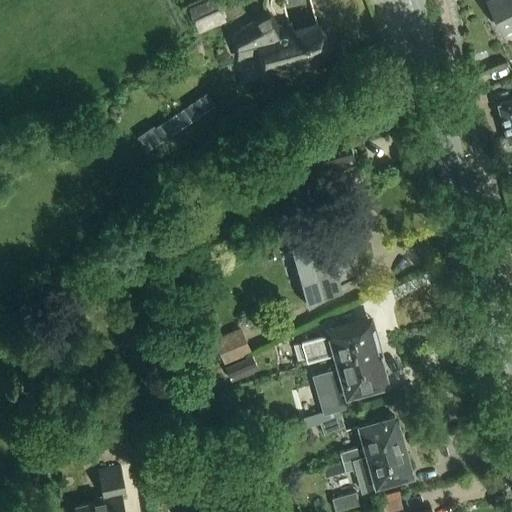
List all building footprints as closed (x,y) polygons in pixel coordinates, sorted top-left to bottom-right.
[(511,0),(487,0),(483,2),(491,19),(495,17),(502,30),(511,24),(511,0)] [(218,2),(190,13),(198,34),(226,23),(218,2)] [(318,25),(292,32),(289,24),(277,27),(269,14),(233,35),(239,55),(266,48),(268,53),(263,54),(267,69),(272,67),(273,74),(314,62),(312,57),(326,54),(324,45),(326,41),(326,36),(324,32),(319,30),(318,25)] [(511,142),(511,97),(497,103),(509,143),(511,142)] [(292,139),(280,142),(283,153),(295,149),(303,174),(290,178),(297,201),(329,192),(322,170),(356,160),(347,128),(328,134),(327,128),(319,130),(318,127),(291,135),(292,139)] [(325,294),(340,288),(335,271),(339,270),(338,268),(348,265),(339,232),(314,239),(312,230),(296,235),(298,243),(295,244),(305,280),(311,302),(325,294)] [(360,359),(377,354),(368,321),(303,339),(308,359),(338,351),(339,353),(357,347),(360,359)] [(240,327),(213,340),(224,365),(251,352),(240,327)] [(125,339),(114,340),(115,350),(126,348),(125,339)] [(148,349),(154,363),(164,359),(158,345),(148,349)] [(348,391),(385,381),(377,354),(360,359),(357,347),(339,353),(342,364),(336,366),(337,369),(315,375),(325,412),(304,417),(306,426),(320,422),(340,415),(338,407),(348,405),(343,388),(347,387),(348,391)] [(258,368),(252,354),(230,364),(236,378),(258,368)] [(209,380),(196,384),(200,398),(213,394),(209,380)] [(90,426),(87,414),(78,416),(81,428),(90,426)] [(340,415),(320,422),(324,433),(344,425),(340,415)] [(343,462),(403,445),(394,415),(360,425),(366,444),(340,451),(343,462)] [(117,423),(90,428),(92,438),(118,433),(117,423)] [(378,487),(377,483),(411,473),(403,445),(343,462),(345,472),(354,469),(361,491),(378,487)] [(93,498),(94,503),(75,506),(76,511),(124,511),(121,496),(126,495),(121,467),(98,472),(103,496),(93,498)] [(233,501),(229,481),(215,483),(219,503),(233,501)] [(356,491),(331,497),(334,509),(359,503),(356,491)] [(386,511),(403,507),(400,498),(384,502),(386,511)]
